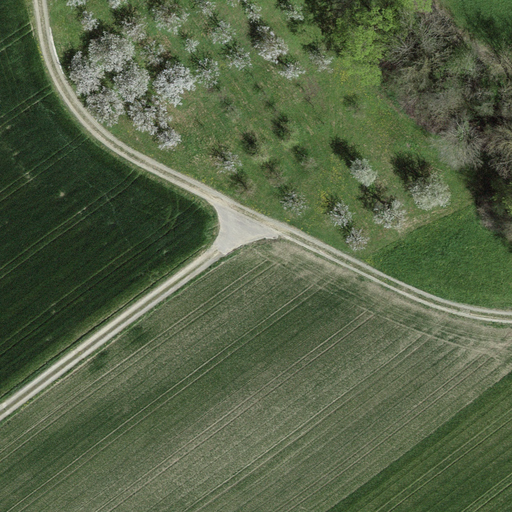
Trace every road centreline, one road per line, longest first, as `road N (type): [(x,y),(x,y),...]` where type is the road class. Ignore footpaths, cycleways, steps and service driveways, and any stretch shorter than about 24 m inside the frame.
road 1 (track): [(511,311),(427,296),(141,157),(73,105),(46,51),(37,0)]
road 2 (track): [(0,417),(261,217)]
